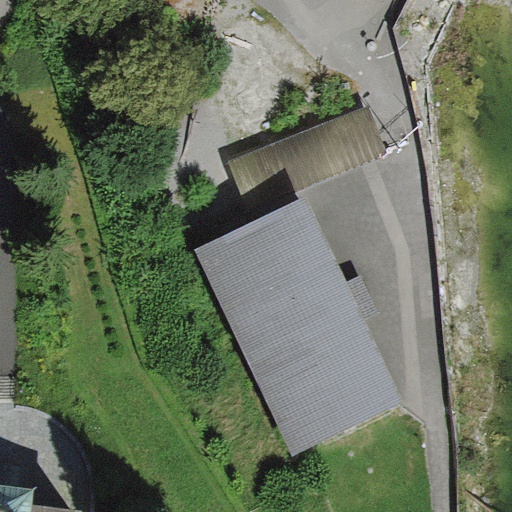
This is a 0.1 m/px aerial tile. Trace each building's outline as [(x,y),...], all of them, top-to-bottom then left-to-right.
[(48,0),(56,16),(84,3),(83,0),(48,0)] [(247,216),(389,160),(369,109),(227,165),(247,216)] [(306,208),(196,260),(293,465),(403,413),(362,326),(345,289),(306,208)] [(362,280),(345,289),(362,326),(380,317),(362,280)] [(0,511),(35,511),(38,491),(0,487),(0,511)]
